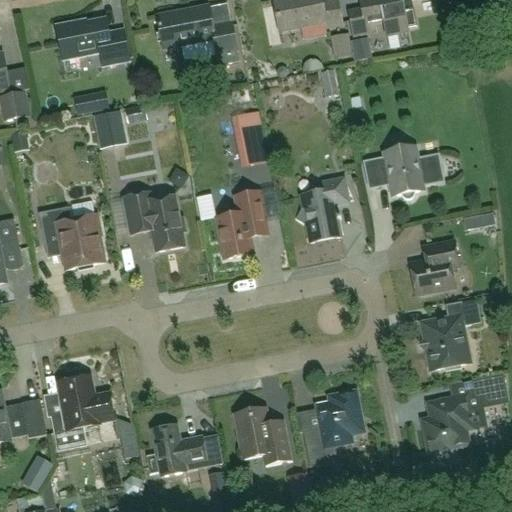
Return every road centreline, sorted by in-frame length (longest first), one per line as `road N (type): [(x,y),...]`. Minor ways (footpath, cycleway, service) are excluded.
road 1 (residential): [(144,328),(153,370),(173,387),(357,354),(380,329),(369,291),(348,285),(163,319)]
road 2 (residential): [(0,344),(129,320),(144,328)]
